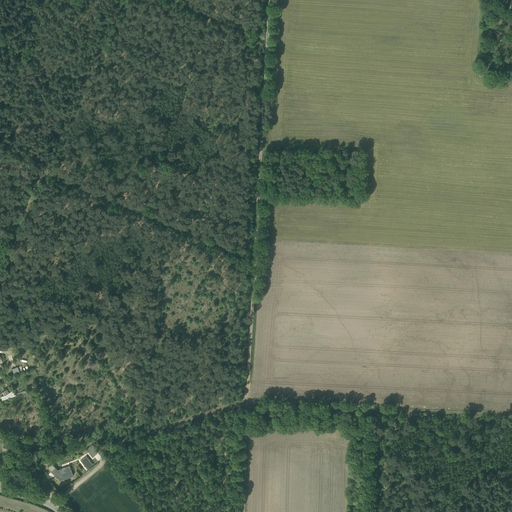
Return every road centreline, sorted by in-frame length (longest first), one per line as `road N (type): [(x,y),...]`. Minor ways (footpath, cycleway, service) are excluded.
road 1 (track): [(266,43),(245,401)]
road 2 (track): [(47,504),(139,434),(245,401)]
road 3 (track): [(40,171),(118,0)]
road 4 (track): [(245,401),(277,409),(399,410)]
